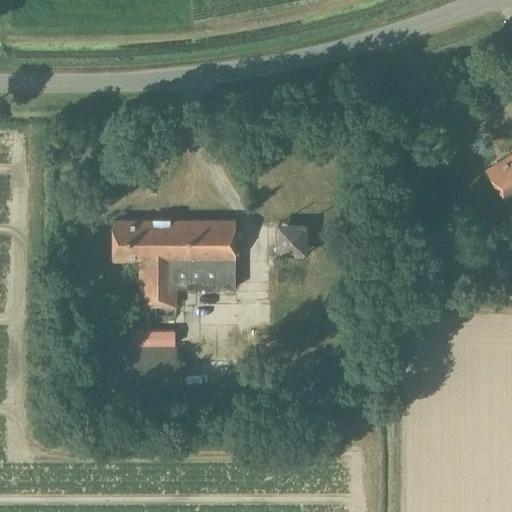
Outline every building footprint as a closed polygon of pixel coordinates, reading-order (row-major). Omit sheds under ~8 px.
[(511,152),(485,169),(507,203),(511,199),(511,152)] [(234,289),(234,260),(233,220),(111,221),(112,261),(138,261),(139,306),(175,306),(175,289),(234,289)] [(307,255),(307,223),(274,223),(274,255),(307,255)] [(94,397),(176,397),(175,346),(94,346),(94,397)] [(226,418),(299,417),(299,392),(255,393),(226,393),(226,418)]
